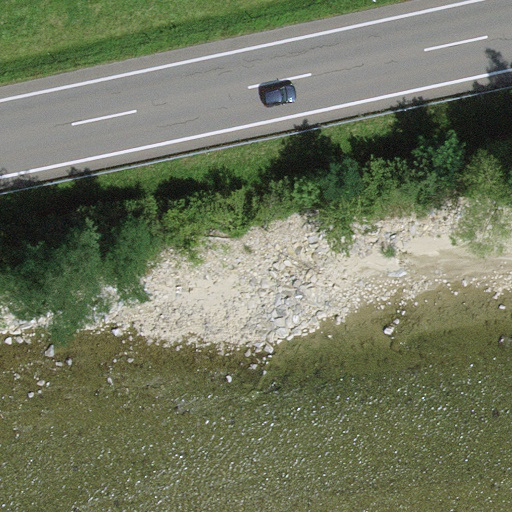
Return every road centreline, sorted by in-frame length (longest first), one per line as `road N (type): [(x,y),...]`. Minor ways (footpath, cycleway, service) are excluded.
road 1 (trunk): [(511,29),(0,137)]
road 2 (track): [(191,0),(0,39)]
